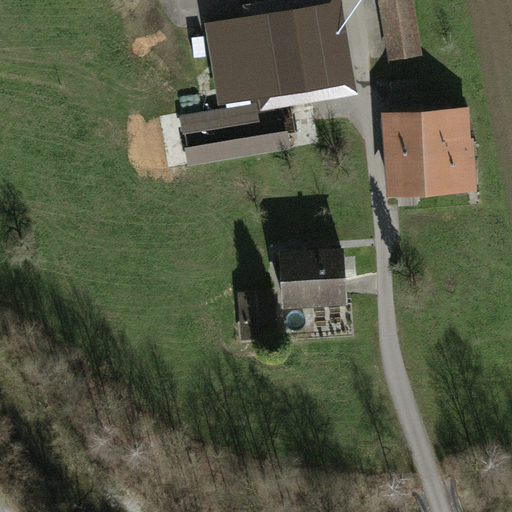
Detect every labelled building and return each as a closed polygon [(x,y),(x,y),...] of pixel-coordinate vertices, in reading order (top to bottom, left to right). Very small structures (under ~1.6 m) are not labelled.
[(249,20),(209,26),(221,108),(360,88),(347,0),(287,0),(247,6),(249,20)] [(414,0),(383,0),(395,65),(425,60),(414,0)] [(416,79),(391,81),(392,95),(417,93),(416,79)] [(395,114),(386,114),(387,128),(396,128),(399,190),(469,185),(468,159),(474,158),(473,139),(467,139),(465,110),(395,115),(395,114)] [(166,151),(183,152),(184,129),(168,128),(166,151)] [(345,249),(278,252),(280,311),(347,309),(345,249)] [(276,298),(242,296),(240,336),(273,338),(276,298)]
